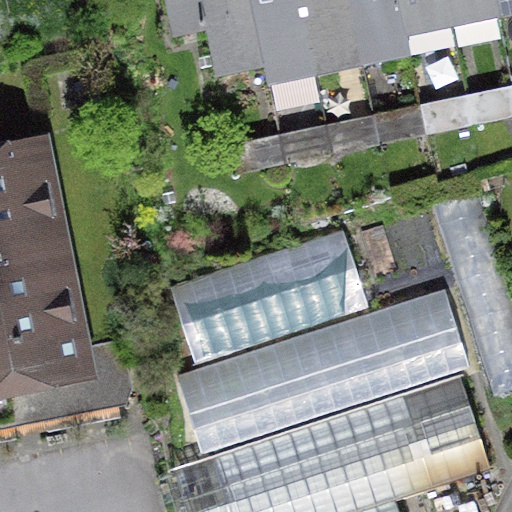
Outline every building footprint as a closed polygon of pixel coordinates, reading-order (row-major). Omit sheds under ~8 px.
[(203,0),(218,80),(272,71),(258,0),(203,0)] [(275,93),(320,84),(305,0),(258,0),(272,71),(275,93)] [(305,0),(320,84),(370,76),(356,0),(305,0)] [(414,68),(410,46),(401,0),(356,0),(370,76),(414,68)] [(401,0),(410,46),(455,38),(448,0),(401,0)] [(448,0),(455,38),(502,29),(496,0),(448,0)] [(511,0),(496,0),(502,29),(511,27),(511,0)] [(60,150),(0,162),(0,442),(118,417),(60,150)] [(344,237),(175,293),(200,370),(369,314),(344,237)] [(445,299),(182,388),(208,462),(471,373),(445,299)] [(467,388),(179,481),(189,511),(369,511),(494,471),(467,388)]
